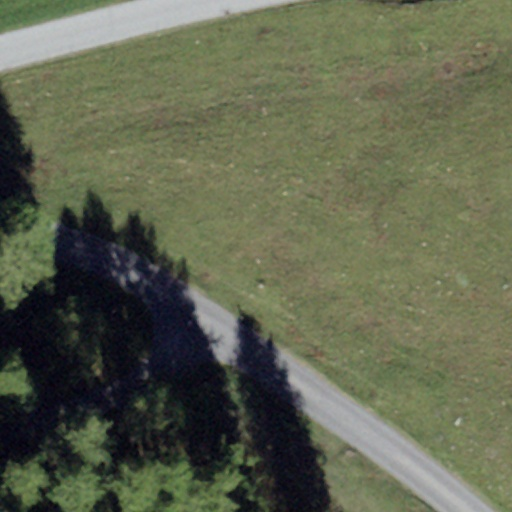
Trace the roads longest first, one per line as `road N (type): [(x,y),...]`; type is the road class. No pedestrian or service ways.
road 1 (unclassified): [(461,511),(303,387),(99,255),(0,233)]
road 2 (residential): [(0,57),(224,0)]
